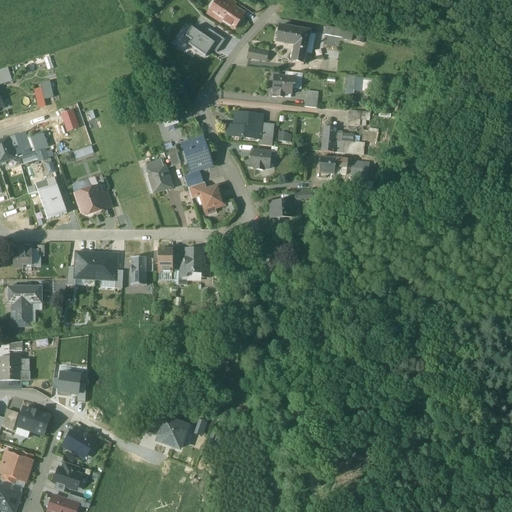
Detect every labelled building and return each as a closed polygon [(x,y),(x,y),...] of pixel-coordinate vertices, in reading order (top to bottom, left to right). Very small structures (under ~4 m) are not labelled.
[(237,5),(229,0),(218,0),(220,2),(221,1),(233,10),(237,5)] [(233,10),(221,1),(220,2),(212,15),(234,30),(243,17),(233,10)] [(298,31),(279,27),(276,44),(294,47),(295,48),(298,31)] [(348,32),(326,28),(325,36),(346,40),(348,32)] [(211,50),(215,45),(205,38),(193,30),(183,44),(205,59),(211,50)] [(211,50),(217,54),(225,42),(210,31),(205,38),(215,45),(211,50)] [(310,33),(298,31),(295,48),(294,47),(293,57),(290,56),(288,57),(287,61),(289,63),(303,66),(310,33)] [(262,54),(250,51),(248,59),(261,61),(262,54)] [(7,70),(0,71),(0,86),(11,82),(7,70)] [(295,79),(274,77),(272,94),(277,95),(277,98),(283,99),(284,95),(291,96),(292,87),(294,88),(295,79)] [(355,94),(355,77),(346,77),(346,94),(355,94)] [(34,90),(38,107),(45,106),(44,99),(53,97),(49,81),(40,83),(41,88),(34,90)] [(306,92),(305,108),(318,108),(318,92),(306,92)] [(79,128),(73,110),(62,114),(68,132),(79,128)] [(369,114),(348,113),(347,127),(360,128),(360,122),(365,122),(369,122),(369,114)] [(262,117),(236,114),(234,127),(229,127),(228,137),(244,139),(245,130),(251,130),(251,137),(260,137),(261,125),(262,117)] [(274,126),(261,125),(260,137),(259,146),(272,148),(274,126)] [(332,129),(323,128),(321,153),(334,154),(336,135),(332,134),(332,129)] [(26,133),(9,139),(16,160),(33,154),(28,139),(26,133)] [(279,142),(291,143),(291,133),(280,133),(279,142)] [(42,134),(28,139),(33,154),(48,148),(42,134)] [(350,144),(341,143),(342,135),(336,135),(334,154),(346,155),(346,152),(349,152),(350,144)] [(9,139),(0,141),(0,165),(16,160),(9,139)] [(202,141),(188,146),(190,153),(186,154),(192,172),(211,166),(202,141)] [(77,161),(95,154),(92,147),(74,153),(77,161)] [(271,154),(251,152),(250,168),(256,168),(255,171),(263,172),(263,169),(269,170),(271,154)] [(176,155),(169,157),(173,168),(180,165),(176,155)] [(347,161),(321,159),(319,175),(334,176),(334,175),(335,168),(347,170),(347,161)] [(44,163),(45,175),(54,174),(55,179),(53,162),(44,163)] [(162,162),(154,164),(154,165),(156,171),(164,168),(162,162)] [(369,165),(352,163),(351,175),(367,177),(369,165)] [(164,168),(156,171),(154,165),(147,167),(149,173),(148,173),(154,195),(164,192),(163,189),(171,187),(165,168),(164,168)] [(199,172),(184,177),(188,189),(203,184),(199,172)] [(54,179),(46,182),(48,189),(57,186),(54,179)] [(46,182),(35,186),(38,192),(48,189),(46,182)] [(86,191),(84,183),(74,186),(76,193),(86,191)] [(203,184),(188,189),(192,200),(203,197),(201,192),(207,190),(204,184),(203,184)] [(48,189),(38,192),(48,221),(67,214),(57,186),(48,189)] [(207,190),(201,192),(203,197),(207,209),(214,207),(215,210),(225,206),(222,198),(219,199),(218,194),(220,193),(218,187),(207,190)] [(99,188),(76,196),(82,214),(85,217),(90,215),(91,211),(101,208),(98,197),(102,196),(99,188)] [(102,196),(98,197),(101,208),(106,210),(113,207),(108,193),(102,196)] [(312,193),(295,194),(295,201),(313,200),(312,193)] [(292,202),(271,203),(270,205),(270,212),(272,213),(273,213),(273,219),(276,219),(276,221),(280,222),(283,220),(283,219),(293,218),(294,216),(294,211),(292,210),(292,202)] [(32,251),(19,250),(19,254),(13,254),(12,270),(22,270),(22,266),(31,266),(32,251)] [(172,251),(160,251),(160,268),(171,268),(172,251)] [(201,251),(186,251),(186,260),(186,273),(187,273),(193,273),(195,273),(201,273),(201,266),(202,266),(202,262),(204,260),(201,251)] [(97,255),(77,254),(76,269),(75,280),(95,281),(97,255)] [(116,256),(97,255),(95,281),(115,282),(115,272),(116,256)] [(147,259),(131,259),(131,287),(147,287),(147,273),(147,260),(147,259)] [(186,260),(180,260),(179,270),(179,278),(187,278),(187,273),(186,273),(186,260)] [(75,280),(76,269),(68,269),(67,280),(66,286),(75,287),(75,280)] [(124,273),(115,272),(115,282),(114,291),(123,291),(124,273)] [(67,280),(54,280),(54,294),(65,293),(66,286),(67,280)] [(41,289),(8,289),(8,300),(12,299),(12,329),(22,329),(22,322),(32,322),(32,299),(41,299),(41,289)] [(22,343),(9,345),(9,352),(22,352),(22,343)] [(19,359),(0,359),(0,381),(20,381),(20,374),(19,359)] [(78,395),(79,388),(81,374),(71,373),(71,375),(61,374),(58,396),(66,397),(67,394),(78,395)] [(86,389),(79,388),(78,395),(77,401),(84,402),(86,389)] [(50,418),(24,409),(18,428),(44,437),(50,418)] [(19,415),(7,411),(4,420),(4,421),(15,425),(19,415)] [(145,433),(159,438),(165,421),(162,412),(146,420),(148,425),(145,433)] [(15,425),(4,421),(1,428),(13,432),(15,425)] [(180,450),(187,428),(165,421),(159,438),(158,442),(180,450)] [(93,437),(77,428),(73,435),(89,444),(93,437)] [(73,435),(72,434),(64,447),(84,459),(92,446),(89,444),(73,435)] [(33,456),(22,453),(20,458),(31,462),(33,456)] [(20,458),(6,454),(2,466),(0,473),(0,474),(4,476),(15,480),(26,483),(33,462),(31,462),(20,458)] [(80,469),(64,464),(62,470),(78,475),(80,469)] [(62,470),(59,469),(54,484),(77,492),(82,476),(62,470)] [(15,480),(4,476),(2,482),(6,483),(13,486),(15,480)] [(13,486),(6,483),(4,489),(19,494),(21,488),(13,486)] [(4,489),(0,487),(0,510),(5,511),(14,511),(21,494),(19,494),(4,489)] [(86,501),(69,496),(67,502),(79,505),(78,506),(84,508),(86,501)] [(67,502),(53,497),(48,511),(76,511),(78,506),(79,505),(67,502)]
